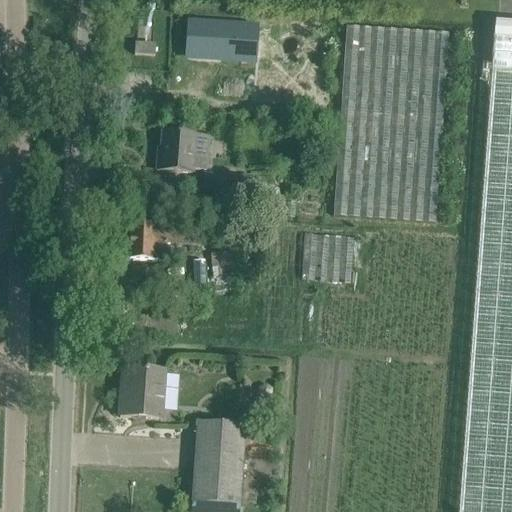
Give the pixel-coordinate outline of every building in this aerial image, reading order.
[(211,22),(208,61),(256,64),(259,25),(211,22)] [(441,222),(449,33),(347,28),(338,217),(441,222)] [(511,511),(511,41),(497,40),(461,511),(511,511)] [(135,45),(134,56),(155,58),(156,46),(135,45)] [(196,136),(183,135),(163,133),(161,158),(158,158),(157,173),(177,174),(193,176),(196,136)] [(237,194),(238,179),(205,177),(203,192),(237,194)] [(186,228),(150,226),(130,225),(128,262),(161,264),(162,257),(166,257),(167,249),(184,250),(186,228)] [(159,373),(143,372),(123,370),(122,389),(126,390),(125,400),(121,400),(120,419),(156,421),(159,373)] [(247,431),(199,428),(194,508),(243,511),(247,431)]
